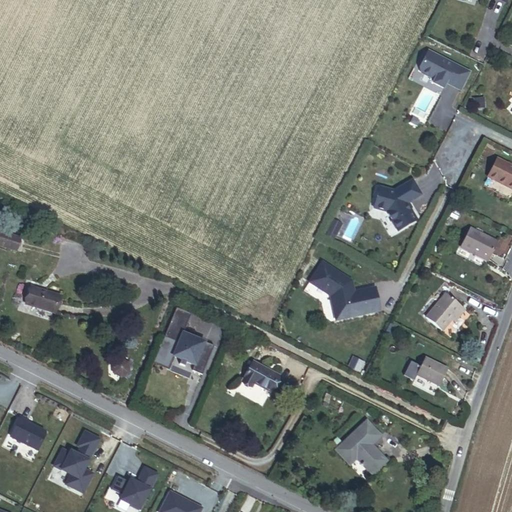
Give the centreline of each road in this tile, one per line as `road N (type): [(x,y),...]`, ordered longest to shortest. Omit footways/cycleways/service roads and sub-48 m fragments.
road 1 (residential): [(0,351),(311,511)]
road 2 (residential): [(443,511),(511,298)]
